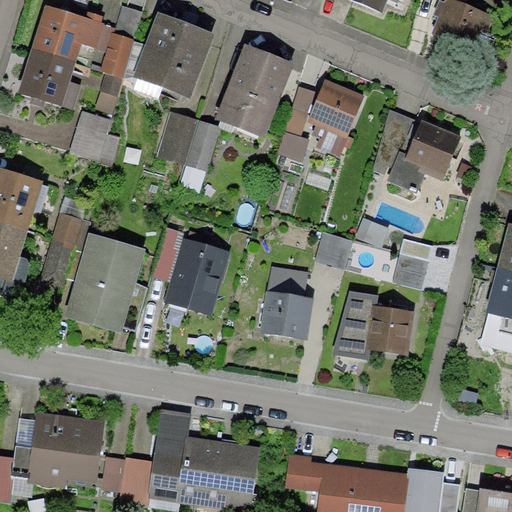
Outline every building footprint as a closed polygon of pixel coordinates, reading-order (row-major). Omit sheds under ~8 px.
[(353,0),(381,12),(386,0),(353,0)] [(492,14),(447,0),(442,0),(431,36),(472,49),(471,54),(493,61),(500,38),(485,34),(492,14)] [(101,25),(48,9),(36,51),(72,62),(78,43),(94,48),(101,25)] [(164,17),(140,76),(186,95),(210,36),(164,17)] [(132,42),(113,38),(105,72),(124,76),(132,42)] [(290,68),(247,50),(220,116),(263,134),(290,68)] [(72,62),(36,51),(22,95),(70,109),(78,84),(67,80),(72,62)] [(363,98),(325,83),(310,120),(348,136),(363,98)] [(198,121),(180,116),(168,159),(186,164),(198,121)] [(393,118),(376,160),(395,167),(412,126),(393,118)] [(221,127),(198,121),(186,164),(209,171),(221,127)] [(461,140),(416,122),(391,183),(415,192),(423,172),(445,180),(461,140)] [(108,133),(80,125),(71,154),(99,163),(108,133)] [(39,182),(0,171),(0,307),(12,310),(26,259),(19,257),(39,182)] [(60,215),(53,241),(74,246),(80,219),(60,215)] [(183,233),(167,228),(153,275),(169,280),(183,233)] [(355,244),(325,232),(316,256),(345,268),(355,244)] [(53,241),(44,280),(64,285),(66,278),(74,246),(53,241)] [(188,243),(170,300),(207,312),(225,255),(188,243)] [(111,259),(90,254),(83,282),(76,314),(91,318),(94,306),(125,313),(139,252),(114,246),(111,259)] [(74,251),(66,278),(83,282),(90,254),(74,251)] [(427,259),(400,254),(394,284),(421,289),(427,259)] [(511,272),(506,272),(492,345),(511,348),(511,272)] [(270,282),(265,333),(307,337),(311,298),(293,296),(294,285),(270,282)] [(407,355),(412,311),(376,306),(377,297),(347,293),(339,354),(367,358),(368,350),(407,355)] [(100,427),(40,417),(34,454),(29,483),(89,492),(100,427)] [(189,434),(161,432),(155,491),(252,501),(257,448),(188,441),(189,434)] [(34,454),(12,450),(7,479),(29,483),(34,454)] [(308,461),(287,458),(283,493),(313,497),(311,511),(400,511),(404,476),(307,466),(308,461)] [(107,460),(104,488),(123,490),(126,462),(107,460)] [(153,465),(126,462),(123,490),(122,499),(149,502),(153,465)] [(440,511),(445,474),(409,470),(403,511),(440,511)] [(511,511),(511,488),(484,485),(480,511),(511,511)]
